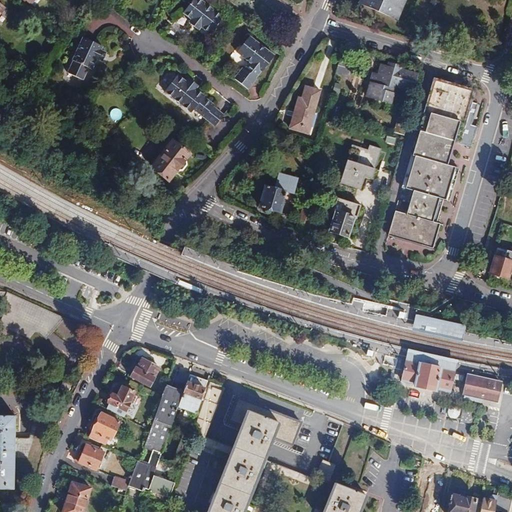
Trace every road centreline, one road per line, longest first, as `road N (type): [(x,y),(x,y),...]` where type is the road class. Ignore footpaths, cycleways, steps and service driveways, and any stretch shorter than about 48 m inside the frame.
road 1 (residential): [(122,327),(511,478)]
road 2 (residential): [(192,199),(303,248),(439,283)]
road 3 (residential): [(439,283),(502,80)]
road 4 (residential): [(37,511),(62,442),(122,327)]
road 5 (residential): [(502,80),(319,22)]
road 6 (residential): [(122,327),(192,199)]
road 7 (residential): [(263,119),(166,46),(147,43)]
road 8 (residential): [(0,273),(122,327)]
